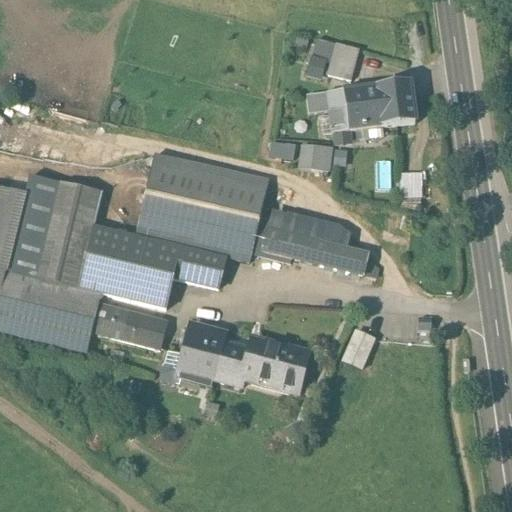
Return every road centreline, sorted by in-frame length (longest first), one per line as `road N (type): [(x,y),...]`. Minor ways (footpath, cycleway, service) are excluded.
road 1 (secondary): [(447,0),(511,437)]
road 2 (track): [(466,511),(452,307)]
